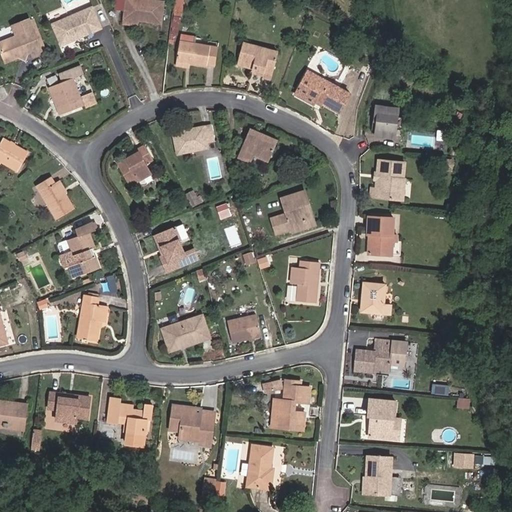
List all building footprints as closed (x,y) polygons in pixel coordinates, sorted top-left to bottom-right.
[(130,22),(130,18),(137,19),(161,22),(164,0),(160,0),(126,0),(125,18),(124,22),(130,22)] [(72,37),(76,36),(77,38),(102,27),(93,5),(52,23),(62,44),(73,39),(72,37)] [(0,42),(0,45),(6,61),(19,56),(27,53),(33,51),(34,55),(43,52),(34,28),(30,18),(13,25),(16,32),(16,33),(17,32),(18,35),(17,36),(0,42)] [(193,35),(182,34),(181,41),(192,43),(193,35)] [(181,41),(178,41),(176,60),(189,62),(203,64),(204,63),(214,64),(217,46),(192,43),(181,41)] [(249,70),(260,74),(259,77),(268,80),(276,55),(242,43),(235,63),(250,68),(249,70)] [(63,80),(50,85),(61,113),(83,105),(72,77),(85,72),(82,65),(60,73),(63,80)] [(318,79),(306,74),(305,77),(316,82),(318,79)] [(318,79),(316,82),(305,77),(295,98),(314,107),(315,105),(316,102),(322,105),(340,113),(349,94),(318,79)] [(396,137),(397,130),(398,117),(399,108),(379,106),(377,105),(376,113),(378,113),(379,113),(378,124),(377,124),(376,134),(396,137)] [(214,140),(211,125),(173,132),(177,153),(209,147),(208,141),(214,140)] [(269,162),(278,139),(268,135),(267,138),(258,134),(260,131),(251,128),(238,157),(251,163),(254,155),(269,162)] [(0,158),(16,167),(26,151),(0,136),(0,158)] [(136,148),(138,151),(125,158),(118,162),(130,183),(150,172),(144,162),(151,159),(143,144),(136,148)] [(136,148),(124,155),(125,158),(138,151),(136,148)] [(454,159),(446,159),(445,170),(453,170),(454,159)] [(393,161),(380,160),(379,171),(380,173),(380,179),(380,180),(380,181),(378,182),(377,189),(372,188),(372,197),(394,199),(403,199),(404,186),(405,177),(404,176),(405,162),(393,161)] [(50,176),(36,184),(55,218),(73,208),(57,181),(54,183),(50,176)] [(272,219),(277,233),(292,228),(292,226),(311,220),(305,201),(309,200),(306,191),(299,193),(283,198),(288,214),(272,219)] [(190,201),(192,206),(202,202),(200,196),(190,201)] [(293,232),(316,225),(309,200),(305,201),(311,220),(292,226),(292,228),(293,232)] [(370,238),(369,253),(393,255),(394,241),(398,241),(399,235),(395,234),(396,218),(371,216),(369,216),(368,234),(370,234),(374,234),(373,239),(370,238)] [(58,241),(58,244),(65,264),(68,263),(72,274),(94,266),(88,247),(92,246),(94,245),(89,230),(96,228),(93,220),(75,229),(77,235),(58,241)] [(188,236),(183,224),(177,226),(182,239),(188,236)] [(182,239),(177,226),(160,233),(165,245),(163,246),(169,261),(165,263),(168,271),(186,264),(199,259),(195,249),(185,253),(181,242),(180,240),(182,239)] [(164,255),(162,256),(165,263),(169,261),(163,246),(165,245),(160,233),(156,235),(164,255)] [(401,256),(402,241),(398,241),(394,241),(393,255),(401,256)] [(94,266),(98,264),(92,246),(88,247),(94,266)] [(20,260),(27,257),(24,250),(17,254),(20,260)] [(251,252),(244,254),(247,265),(254,263),(251,252)] [(268,264),(266,258),(259,260),(261,266),(268,264)] [(314,287),(315,282),(317,282),(318,263),(301,262),(300,269),(292,268),(290,285),(298,285),(297,302),(315,303),(316,287),(314,287)] [(198,281),(206,279),(204,269),(196,271),(198,281)] [(364,282),(361,310),(382,312),(383,304),(385,283),(364,282)] [(103,324),(105,324),(110,309),(106,308),(108,300),(91,295),(79,337),(98,343),(103,324)] [(46,299),(37,302),(40,308),(48,304),(46,299)] [(390,313),(391,305),(383,304),(382,312),(390,313)] [(109,326),(114,310),(110,309),(105,324),(109,326)] [(256,314),(227,321),(232,341),(260,335),(256,314)] [(159,329),(167,351),(208,338),(200,316),(159,329)] [(374,371),(374,368),(391,369),(393,342),(377,341),(376,351),(358,350),(356,371),(374,373),(374,371)] [(281,379),(263,383),(265,391),(282,386),(281,379)] [(296,380),(286,379),(284,398),(275,398),(272,426),(303,429),(304,411),(294,410),(295,399),(309,401),(310,386),(300,385),(295,384),(296,380)] [(73,399),(59,397),(60,393),(50,392),(49,408),(57,409),(56,419),(76,422),(77,416),(87,418),(90,397),(74,395),(73,399)] [(131,408),(119,407),(120,403),(121,397),(110,396),(107,422),(118,423),(118,418),(125,418),(128,422),(127,432),(126,443),(144,445),(147,419),(150,419),(152,404),(144,403),(143,410),(131,408)] [(374,416),(374,420),(372,420),(370,437),(392,439),(394,418),(395,418),(397,402),(372,399),(370,416),(372,416),(374,416)] [(26,406),(0,403),(0,424),(24,427),(26,406)] [(199,415),(192,414),(193,407),(173,405),(170,429),(180,430),(180,436),(200,438),(199,444),(210,445),(215,412),(200,410),(199,415)] [(123,431),(127,432),(128,422),(125,418),(118,418),(118,423),(124,424),(123,431)] [(42,431),(35,430),(32,448),(39,449),(42,431)] [(273,445),(271,445),(252,443),(247,484),(270,487),(273,468),(270,467),(268,467),(268,464),(270,465),(273,445)] [(462,469),(463,456),(454,455),(452,468),(462,469)] [(392,459),(367,456),(365,477),(363,494),(388,497),(390,478),(392,459)] [(470,470),(472,457),(463,456),(462,469),(470,470)] [(397,497),(399,479),(390,478),(388,497),(397,497)] [(203,498),(214,499),(216,480),(206,479),(203,498)] [(231,482),(223,481),(222,490),(230,491),(231,482)] [(221,498),(229,499),(230,491),(222,490),(221,498)]
